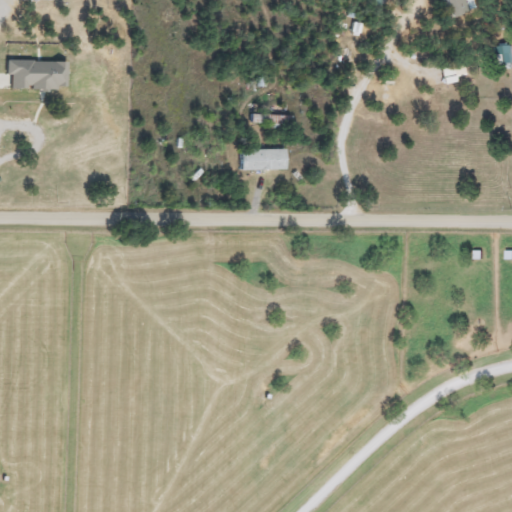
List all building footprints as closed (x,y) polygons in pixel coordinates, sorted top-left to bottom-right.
[(444,18),(439,0),(462,0),(466,12),(444,18)] [(494,69),(494,46),(510,46),(510,69),(494,69)] [(442,83),(438,68),(458,62),(463,77),(442,83)] [(246,127),(246,115),(288,116),(287,128),(246,127)] [(282,170),(235,170),(235,150),(282,150),(282,170)]
